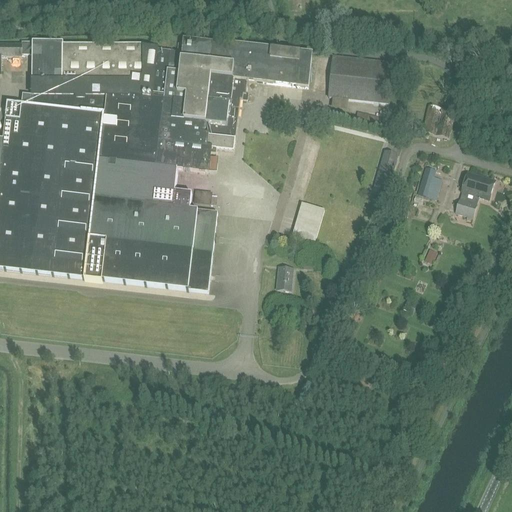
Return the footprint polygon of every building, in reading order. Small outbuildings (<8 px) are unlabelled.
[(209,295),(218,214),(190,211),(192,195),(175,193),(178,170),(208,174),(210,155),(216,155),(216,151),(234,153),(240,100),(247,101),(248,95),(246,95),(247,82),(275,85),(274,95),(288,97),(289,87),(308,89),(311,56),(282,53),(282,47),(272,46),(272,47),(259,45),(258,50),(184,41),(182,54),(145,49),(145,48),(144,48),(144,46),(64,46),(64,43),(22,43),(22,46),(0,45),(0,76),(1,77),(2,58),(22,58),(22,55),(33,55),(33,71),(32,71),(32,75),(33,75),(33,97),(34,97),(33,107),(23,106),(23,107),(8,105),(4,141),(0,140),(0,270),(85,281),(85,282),(103,284),(103,283),(209,295)] [(333,58),(329,99),(389,106),(394,65),(333,58)] [(429,107),(423,134),(449,140),(455,113),(429,107)] [(358,113),(355,124),(387,131),(390,120),(358,113)] [(398,156),(385,153),(376,183),(368,181),(367,185),(375,188),(374,191),(387,195),(398,156)] [(436,172),(426,169),(420,187),(431,190),(436,172)] [(461,201),(460,201),(456,214),(473,220),(477,206),(476,206),(478,198),(489,202),(495,182),(468,174),(462,193),(463,194),(461,201)] [(216,207),(217,199),(212,199),(212,194),(196,192),(194,204),(216,207)] [(325,211),(307,205),(296,242),(314,247),(325,211)] [(435,244),(432,255),(442,258),(445,247),(435,244)] [(291,293),(293,270),(279,269),(277,291),(291,293)] [(408,303),(404,313),(411,316),(415,306),(408,303)]
